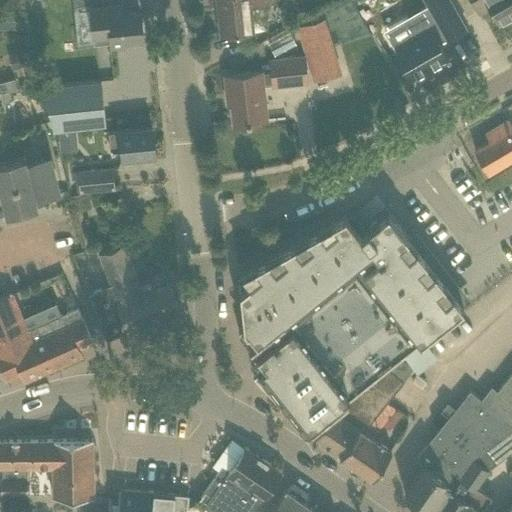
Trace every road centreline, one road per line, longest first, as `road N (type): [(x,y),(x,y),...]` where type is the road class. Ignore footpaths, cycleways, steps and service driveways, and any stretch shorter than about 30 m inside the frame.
road 1 (residential): [(511,80),(318,190),(273,207),(194,214)]
road 2 (tertiary): [(194,214),(173,0)]
road 3 (tertiary): [(370,511),(283,441),(191,397)]
road 4 (tertiary): [(0,411),(100,389),(191,397)]
road 5 (tertiary): [(191,397),(204,308),(194,214)]
